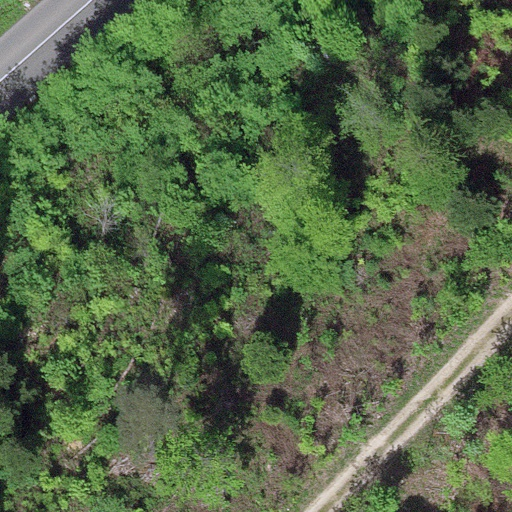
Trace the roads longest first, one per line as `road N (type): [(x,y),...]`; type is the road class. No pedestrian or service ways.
road 1 (track): [(318,511),(511,309)]
road 2 (tertiary): [(0,82),(94,0)]
